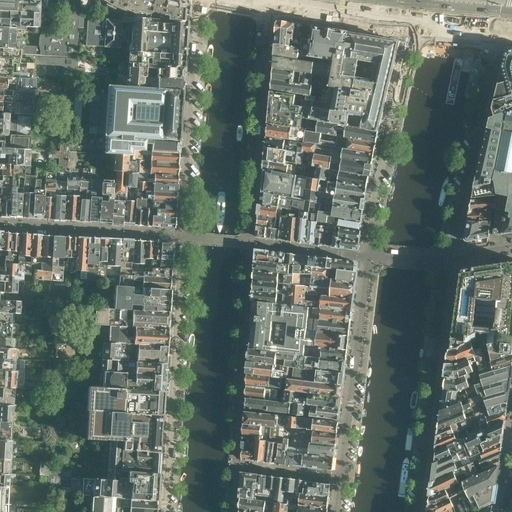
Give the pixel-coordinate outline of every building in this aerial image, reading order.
[(80,14),(80,0),(0,0),(0,10),(41,13),(41,12),(43,12),(66,13),(80,14)] [(109,7),(112,0),(97,0),(92,10),(102,15),(105,15),(109,7)] [(124,9),(127,0),(112,0),(109,7),(114,9),(115,7),(123,11),(124,9)] [(163,15),(166,1),(165,1),(165,2),(163,2),(163,1),(157,0),(127,0),(124,9),(135,14),(137,14),(138,12),(147,15),(151,13),(151,12),(163,15)] [(186,14),(187,7),(188,7),(188,5),(186,5),(179,4),(178,4),(178,3),(178,4),(177,3),(177,4),(169,2),(169,3),(168,3),(166,3),(167,2),(166,2),(166,1),(163,15),(168,17),(167,21),(186,22),(187,21),(186,21),(186,19),(187,19),(187,18),(187,17),(186,17),(187,15),(187,14),(186,14)] [(10,26),(11,23),(8,23),(9,17),(19,18),(19,23),(15,23),(15,26),(33,27),(42,28),(43,24),(41,22),(38,22),(38,17),(41,17),(43,15),(43,12),(41,12),(41,13),(0,10),(0,25),(5,26),(10,26)] [(77,57),(79,31),(80,14),(66,13),(65,29),(42,28),(33,27),(32,42),(22,42),(22,39),(14,39),(15,29),(0,27),(0,48),(21,50),(21,54),(26,55),(35,55),(77,57)] [(184,57),(184,56),(184,55),(184,53),(186,22),(167,21),(133,18),(131,52),(129,52),(127,87),(145,89),(146,77),(183,79),(184,68),(183,68),(184,63),(184,61),(183,61),(184,57)] [(103,46),(105,20),(88,19),(87,30),(86,45),(103,46)] [(127,40),(128,29),(121,28),(121,21),(105,20),(103,46),(120,47),(120,40),(127,40)] [(292,47),(295,25),(277,22),(275,45),(292,47)] [(300,49),(304,26),(295,25),(292,47),(300,49)] [(309,50),(313,28),(304,26),(300,49),(309,50)] [(344,61),(348,34),(348,33),(313,28),(309,50),(308,56),(335,61),(335,60),(344,61)] [(388,91),(389,86),(400,42),(349,33),(349,34),(348,34),(344,61),(335,60),(335,61),(334,67),(307,62),(274,57),(273,68),(313,75),(311,84),(323,86),(323,90),(318,89),(317,93),(319,98),(321,98),(321,103),(303,100),(303,102),(302,107),(305,108),(304,119),(307,120),(319,122),(318,131),(314,130),(314,133),(322,134),(337,137),(338,130),(346,132),(345,138),(376,143),(378,135),(380,136),(381,132),(378,132),(388,92),(388,91)] [(300,49),(292,47),(275,45),(274,57),(307,62),(308,56),(309,50),(300,49)] [(20,59),(21,54),(21,50),(0,48),(0,57),(12,58),(20,59)] [(511,110),(511,50),(510,50),(505,54),(490,118),(511,110)] [(34,71),(35,62),(41,64),(65,65),(64,81),(75,81),(77,57),(35,55),(26,55),(26,59),(20,59),(12,58),(0,57),(0,77),(35,79),(38,79),(39,72),(34,71)] [(311,86),(311,84),(313,75),(273,68),(272,79),(311,86)] [(35,89),(35,79),(0,77),(0,90),(37,92),(37,90),(35,89)] [(180,125),(181,107),(181,105),(181,104),(180,104),(180,101),(181,101),(182,101),(182,98),(181,98),(181,97),(180,97),(180,94),(181,94),(182,94),(182,91),(182,90),(183,79),(146,77),(145,89),(127,87),(83,85),(82,93),(75,92),(74,94),(73,110),(73,117),(87,118),(86,128),(84,128),(82,153),(115,155),(132,156),(133,151),(146,152),(146,149),(151,150),(151,152),(178,154),(179,142),(178,142),(179,141),(179,138),(178,138),(178,135),(179,135),(179,134),(179,132),(179,131),(178,131),(178,128),(179,128),(179,127),(180,127),(180,125)] [(312,86),(311,86),(272,79),(272,80),(272,90),(311,96),(312,86)] [(74,94),(37,92),(0,90),(0,113),(1,113),(1,106),(5,107),(5,114),(8,114),(32,116),(33,108),(73,110),(74,94)] [(304,119),(305,108),(302,107),(294,106),(296,96),(271,92),(270,102),(268,102),(267,108),(270,108),(269,124),(268,124),(292,128),(300,129),(305,130),(307,120),(304,119)] [(511,110),(490,118),(476,176),(476,177),(474,188),(472,198),(494,197),(494,198),(495,209),(494,225),(494,231),(494,235),(498,235),(498,234),(502,234),(502,235),(511,233),(511,110)] [(30,134),(31,119),(18,118),(17,122),(7,121),(8,114),(5,114),(1,113),(0,113),(0,135),(3,136),(6,136),(7,130),(17,130),(17,133),(30,134)] [(291,135),(292,128),(268,124),(267,136),(285,139),(304,142),(306,131),(305,131),(305,130),(300,129),(299,136),(291,135)] [(376,143),(345,138),(338,137),(337,143),(321,140),(322,134),(314,133),(306,131),(304,142),(320,145),(320,146),(334,148),(334,147),(374,154),(376,155),(377,151),(374,151),(376,144),(376,143)] [(3,144),(3,136),(0,135),(0,148),(29,150),(31,150),(31,148),(29,147),(29,140),(31,140),(32,137),(10,136),(9,144),(3,144)] [(292,152),(294,142),(285,141),(285,139),(267,136),(267,138),(266,147),(289,151),(289,152),(292,152)] [(67,169),(68,152),(69,140),(60,139),(59,152),(54,152),(53,160),(59,160),(58,168),(67,169)] [(302,152),(304,144),(294,142),(292,152),(302,154),(302,152)] [(374,154),(334,147),(334,148),(320,146),(320,145),(304,142),(304,144),(302,152),(343,159),(343,160),(371,165),(373,158),(375,158),(376,155),(374,154)] [(286,162),(287,155),(295,157),(294,163),(302,165),(303,154),(302,154),(292,152),(289,152),(289,151),(266,147),(264,147),(263,151),(266,152),(265,161),(286,164),(286,162)] [(0,155),(8,156),(8,166),(12,166),(24,167),(28,167),(29,150),(0,148),(0,155)] [(126,172),(137,173),(147,174),(154,174),(177,176),(177,169),(178,154),(151,152),(146,152),(133,151),(132,156),(115,155),(114,167),(110,167),(110,171),(114,172),(116,172),(126,172)] [(302,154),(303,154),(302,165),(369,177),(370,169),(373,169),(374,165),(371,165),(343,160),(343,159),(302,152),(302,154)] [(366,188),(369,177),(302,165),(294,163),(295,157),(287,155),(286,162),(286,164),(289,165),(288,174),(288,175),(308,178),(329,182),(330,174),(340,176),(338,183),(366,188)] [(289,165),(286,164),(265,161),(263,161),(262,163),(265,163),(264,170),(288,174),(289,165)] [(0,170),(2,170),(2,177),(11,177),(12,166),(8,166),(0,165),(0,170)] [(11,177),(10,189),(10,200),(9,217),(21,218),(24,167),(12,166),(11,177)] [(32,219),(34,181),(34,177),(30,176),(30,167),(28,167),(24,167),(21,218),(32,219)] [(77,221),(79,179),(80,179),(81,169),(73,169),(67,169),(58,168),(56,168),(56,171),(53,220),(64,220),(77,221)] [(90,201),(91,187),(92,180),(92,170),(81,169),(80,179),(79,179),(77,221),(88,222),(90,201)] [(306,189),(308,178),(288,175),(288,174),(264,170),(262,193),(305,200),(306,189)] [(53,220),(56,171),(46,171),(46,182),(45,191),(44,191),(42,219),(53,220)] [(122,225),(126,172),(116,172),(116,186),(113,186),(113,193),(119,194),(119,203),(112,203),(111,223),(122,225)] [(135,208),(135,199),(136,190),(136,182),(137,173),(126,172),(122,225),(133,225),(135,208)] [(176,184),(177,176),(154,174),(154,179),(147,178),(147,174),(137,173),(136,182),(146,182),(153,183),(176,184)] [(2,177),(0,176),(0,188),(10,189),(11,177),(2,177)] [(365,199),(367,188),(366,188),(338,183),(329,182),(308,178),(306,189),(365,199)] [(113,193),(113,186),(114,181),(92,180),(91,187),(101,188),(99,223),(111,223),(112,203),(113,193)] [(42,219),(44,191),(39,191),(40,182),(34,181),(32,219),(42,219)] [(176,193),(176,187),(176,184),(153,183),(153,187),(146,187),(146,182),(136,182),(136,190),(176,193)] [(99,223),(101,188),(91,187),(90,201),(88,222),(99,223)] [(10,200),(10,189),(0,188),(0,199),(1,199),(10,200)] [(364,210),(365,199),(306,189),(305,200),(312,201),(321,203),(330,204),(364,210)] [(175,201),(176,193),(136,190),(135,199),(145,200),(146,195),(153,195),(152,200),(175,201)] [(305,200),(262,193),(261,205),(283,208),(287,209),(292,210),(297,211),(300,211),(303,212),(305,200)] [(495,209),(494,198),(472,200),(470,211),(479,213),(479,215),(491,216),(491,210),(495,209)] [(0,216),(9,217),(10,200),(1,199),(0,213),(0,216)] [(172,205),(173,202),(174,202),(175,202),(175,201),(152,200),(150,200),(150,202),(152,202),(152,205),(145,204),(145,200),(135,199),(135,208),(147,208),(152,209),(157,209),(175,210),(175,209),(175,207),(175,205),(174,204),(174,205),(172,205)] [(363,214),(363,211),(364,210),(330,204),(328,212),(320,211),(321,203),(312,201),(310,213),(318,214),(317,222),(327,223),(328,216),(335,217),(341,218),(362,222),(362,221),(362,218),(363,218),(363,217),(362,217),(362,215),(363,215),(363,214)] [(282,216),(283,208),(261,205),(260,215),(269,217),(281,219),(282,216)] [(150,226),(151,212),(147,212),(147,208),(135,208),(133,225),(150,226)] [(174,218),(157,217),(157,209),(152,209),(152,212),(151,212),(150,226),(158,227),(158,226),(160,226),(160,227),(161,227),(166,227),(167,227),(171,228),(172,228),(173,228),(173,226),(174,226),(174,225),(174,221),(174,220),(174,218)] [(174,215),(174,211),(175,211),(175,210),(157,209),(157,217),(174,218),(174,217),(173,217),(173,215),(174,215)] [(288,241),(292,210),(287,209),(287,216),(282,216),(281,219),(280,229),(279,240),(288,241)] [(297,242),(300,218),(296,218),(297,211),(292,210),(288,241),(297,242)] [(306,243),(310,213),(303,212),(300,211),(300,218),(297,242),(306,243)] [(490,223),(491,216),(479,215),(479,213),(470,211),(468,222),(490,223)] [(316,244),(318,226),(317,226),(317,222),(318,214),(310,213),(306,243),(316,244)] [(268,228),(269,217),(260,215),(258,226),(268,228)] [(361,231),(362,222),(341,218),(340,222),(335,221),(335,217),(328,216),(327,223),(329,224),(336,224),(335,226),(342,227),(361,231)] [(280,229),(281,219),(269,217),(268,228),(258,226),(257,237),(266,238),(272,239),(273,228),(280,229)] [(489,237),(490,230),(490,223),(468,222),(465,238),(468,241),(489,237)] [(334,236),(335,231),(335,226),(336,224),(329,224),(329,228),(327,227),(324,245),(330,246),(332,246),(333,247),(334,236)] [(324,245),(327,227),(318,226),(316,244),(324,245)] [(360,240),(361,231),(342,227),(341,232),(335,231),(334,236),(360,240)] [(279,240),(280,229),(273,228),(272,239),(279,240)] [(10,251),(11,234),(3,233),(2,257),(6,257),(5,263),(17,263),(18,258),(11,257),(11,251),(10,251)] [(18,258),(18,257),(19,235),(11,234),(10,251),(11,251),(11,257),(18,258)] [(30,256),(31,235),(19,235),(18,257),(24,257),(24,263),(30,263),(31,256),(30,256)] [(40,257),(41,236),(31,235),(30,256),(31,256),(30,263),(30,270),(34,270),(39,270),(40,263),(34,262),(34,256),(40,257)] [(61,278),(62,271),(63,258),(64,237),(41,236),(40,257),(40,263),(39,270),(34,270),(34,273),(33,284),(37,284),(38,279),(50,280),(49,296),(33,294),(32,302),(60,304),(60,305),(72,306),(74,279),(61,278)] [(359,249),(360,240),(334,236),(333,247),(342,247),(359,249)] [(68,271),(71,238),(64,237),(63,258),(62,271),(68,271)] [(75,270),(77,238),(71,238),(68,271),(75,271),(75,270)] [(86,262),(87,239),(77,238),(75,270),(79,271),(79,278),(80,278),(84,278),(85,262),(86,262)] [(97,263),(99,239),(87,239),(86,262),(85,262),(84,278),(80,278),(79,284),(85,284),(85,282),(95,283),(96,276),(97,263)] [(106,266),(107,240),(99,239),(97,263),(96,276),(106,277),(107,266),(106,266)] [(131,276),(133,241),(122,241),(121,240),(107,240),(106,266),(107,266),(106,277),(106,280),(107,286),(115,286),(119,286),(120,275),(131,276)] [(142,276),(142,268),(144,242),(133,241),(131,276),(142,276)] [(151,260),(152,242),(153,242),(152,242),(152,243),(152,245),(150,245),(150,243),(150,242),(144,242),(142,268),(148,268),(148,263),(151,263),(151,260)] [(160,245),(158,245),(158,243),(155,243),(153,243),(152,242),(151,260),(159,260),(160,251),(160,245)] [(172,252),(172,243),(160,243),(160,245),(160,251),(172,252)] [(171,258),(171,256),(172,252),(160,251),(159,260),(171,261),(174,261),(174,258),(171,258)] [(269,262),(270,253),(256,251),(256,261),(269,262)] [(277,263),(278,254),(270,253),(269,262),(277,263)] [(285,264),(286,255),(278,254),(277,263),(285,264)] [(295,265),(296,256),(286,254),(286,255),(285,264),(295,265)] [(309,267),(310,257),(296,256),(295,265),(309,267)] [(30,270),(30,263),(24,263),(24,257),(18,257),(18,258),(17,263),(16,276),(23,277),(30,277),(30,273),(34,273),(34,270),(30,270)] [(323,268),(324,259),(310,257),(309,267),(295,265),(294,274),(312,275),(313,267),(323,268)] [(332,269),(333,260),(332,260),(330,260),(330,259),(324,259),(323,268),(332,269)] [(171,261),(159,260),(151,260),(151,263),(151,268),(170,270),(171,261)] [(341,270),(342,261),(338,261),(338,260),(333,260),(332,269),(341,270)] [(295,265),(285,264),(277,263),(269,262),(256,261),(256,267),(253,267),(253,270),(255,270),(279,273),(286,274),(294,275),(294,274),(295,265)] [(357,272),(357,263),(342,261),(341,270),(357,272)] [(511,261),(464,268),(463,269),(463,270),(462,270),(462,271),(461,271),(460,272),(449,349),(450,349),(462,349),(462,346),(484,337),(485,333),(493,334),(492,344),(493,350),(494,360),(511,354),(511,261)] [(0,275),(16,276),(17,263),(5,263),(5,267),(4,267),(4,271),(0,271),(0,275)] [(355,288),(357,272),(341,270),(332,269),(323,268),(313,267),(312,275),(294,274),(294,275),(294,285),(318,288),(327,289),(328,285),(355,288)] [(170,270),(151,268),(148,268),(142,268),(142,276),(170,278),(170,270)] [(279,279),(279,273),(255,270),(255,281),(278,283),(285,284),(294,285),(294,275),(286,274),(285,280),(279,279)] [(16,301),(17,282),(22,280),(23,277),(16,276),(0,275),(0,292),(4,293),(4,300),(16,301)] [(169,290),(170,282),(170,278),(142,276),(131,276),(120,275),(119,286),(169,290)] [(278,283),(255,281),(254,281),(254,291),(278,293),(284,294),(293,295),(294,285),(285,284),(284,290),(278,289),(278,283)] [(309,318),(320,320),(350,323),(352,303),(353,299),(322,296),(322,295),(320,294),(320,292),(318,292),(318,288),(294,285),(293,295),(292,305),(297,306),(295,317),(302,318),(309,318)] [(353,299),(354,292),(355,288),(328,285),(327,289),(318,288),(318,292),(320,292),(320,294),(322,295),(322,296),(353,299)] [(167,312),(169,295),(169,290),(119,286),(115,286),(113,309),(167,312)] [(277,299),(278,293),(254,291),(254,296),(251,296),(251,301),(253,301),(292,305),(293,295),(284,294),(283,300),(277,299)] [(21,314),(22,301),(16,301),(4,300),(4,293),(0,292),(0,312),(11,313),(21,314)] [(307,331),(301,330),(302,318),(295,317),(297,306),(292,305),(253,301),(253,312),(252,325),(251,342),(250,342),(250,348),(281,352),(281,353),(301,355),(313,356),(315,356),(315,357),(321,358),(321,357),(346,360),(347,350),(350,350),(350,345),(348,345),(349,335),(319,332),(318,332),(307,331)] [(166,329),(167,317),(167,312),(113,309),(94,307),(93,324),(104,325),(166,329)] [(0,337),(10,338),(11,324),(11,321),(11,313),(0,312),(0,337)] [(349,335),(350,327),(350,323),(320,320),(319,332),(349,335)] [(65,340),(66,323),(59,323),(58,327),(57,339),(65,340)] [(109,329),(108,343),(168,347),(168,341),(166,341),(166,331),(166,329),(104,325),(103,328),(109,329)] [(493,350),(492,344),(490,335),(484,337),(462,346),(462,349),(450,349),(448,363),(458,365),(487,353),(493,350)] [(10,345),(10,342),(16,342),(16,339),(10,338),(0,337),(0,347),(13,348),(13,346),(10,345)] [(56,356),(96,359),(164,364),(165,353),(167,353),(168,348),(168,347),(108,343),(65,340),(57,339),(57,342),(57,351),(56,356)] [(16,349),(13,348),(0,347),(0,358),(15,360),(16,349)] [(299,367),(301,355),(281,353),(281,352),(250,348),(248,348),(247,353),(249,353),(249,361),(275,364),(283,365),(295,367),(299,367)] [(470,373),(476,371),(473,364),(479,362),(481,368),(488,366),(486,362),(488,361),(487,353),(458,365),(448,363),(445,363),(445,368),(447,368),(446,377),(443,377),(443,381),(445,381),(444,389),(459,391),(462,390),(467,388),(471,387),(468,379),(472,378),(470,373)] [(507,402),(511,378),(511,366),(511,354),(494,360),(488,361),(486,362),(488,366),(481,368),(481,370),(482,374),(480,375),(481,382),(475,385),(479,395),(442,410),(441,410),(440,420),(485,401),(489,410),(507,402)] [(345,369),(346,364),(346,360),(321,357),(321,358),(320,365),(312,364),(313,356),(301,355),(299,367),(345,373),(347,373),(347,369),(345,369)] [(0,370),(19,372),(19,369),(15,369),(15,363),(19,363),(20,360),(15,360),(0,358),(0,370)] [(163,375),(164,364),(96,359),(95,371),(103,371),(163,375)] [(293,378),(295,367),(283,365),(283,372),(274,371),(275,364),(249,361),(248,373),(248,374),(272,376),(270,387),(278,388),(281,388),(282,384),(282,377),(293,378)] [(55,373),(56,368),(56,363),(49,362),(47,362),(46,373),(55,373)] [(345,373),(299,367),(295,367),(293,378),(343,384),(345,373)] [(0,387),(1,388),(1,387),(3,388),(14,388),(19,389),(20,384),(15,384),(16,375),(20,375),(21,372),(19,372),(0,370),(0,387)] [(163,375),(103,371),(102,388),(162,392),(165,392),(165,386),(163,386),(163,375)] [(54,391),(54,385),(55,373),(46,373),(41,373),(41,377),(45,377),(45,390),(54,391)] [(270,387),(272,376),(248,374),(247,384),(270,387)] [(343,384),(293,378),(282,377),(282,384),(286,384),(286,382),(289,382),(288,390),(285,390),(283,402),(292,403),(294,403),(293,414),(304,415),(305,404),(311,405),(340,408),(343,384)] [(61,404),(62,392),(62,385),(61,385),(54,385),(54,391),(53,408),(61,408),(61,404)] [(277,401),(278,389),(247,385),(246,397),(247,398),(277,401)] [(442,410),(479,395),(475,385),(471,387),(467,388),(469,392),(464,394),(462,390),(459,391),(444,389),(442,410)] [(161,415),(161,409),(164,409),(164,403),(162,403),(162,392),(102,388),(88,387),(84,439),(110,440),(123,441),(122,450),(158,453),(159,453),(159,443),(160,425),(161,415)] [(0,404),(13,405),(14,388),(3,388),(3,397),(1,397),(0,397),(0,404)] [(292,403),(283,402),(277,401),(247,398),(246,408),(250,409),(291,413),(292,403)] [(467,419),(465,414),(473,411),(475,416),(477,415),(489,410),(485,401),(440,420),(438,430),(438,431),(467,419)] [(505,421),(506,410),(507,402),(489,410),(477,415),(479,423),(480,431),(505,421)] [(12,419),(13,409),(16,409),(16,405),(13,405),(0,404),(0,421),(15,423),(15,419),(12,419)] [(339,415),(340,411),(340,409),(340,408),(311,405),(310,416),(341,420),(342,415),(339,415)] [(288,427),(289,416),(278,415),(246,411),(245,424),(272,427),(277,428),(277,426),(288,427)] [(296,428),(298,417),(289,416),(288,427),(296,428)] [(337,433),(338,425),(339,422),(298,417),(296,428),(337,433)] [(437,441),(471,426),(468,419),(467,419),(438,431),(437,440),(437,441)] [(0,439),(11,440),(12,428),(17,428),(17,423),(15,423),(0,421),(0,439)] [(503,433),(505,421),(480,431),(483,442),(503,433)] [(436,450),(480,431),(479,423),(471,426),(437,441),(436,450)] [(270,437),(272,427),(245,424),(242,424),(242,427),(245,427),(244,434),(257,436),(268,437),(268,436),(270,437)] [(276,463),(279,438),(280,438),(280,437),(281,428),(277,428),(272,427),(270,437),(275,438),(274,442),(267,442),(265,461),(276,463)] [(295,440),(296,430),(281,428),(280,437),(285,438),(285,439),(289,439),(295,440)] [(335,445),(313,442),(312,443),(307,442),(307,441),(302,440),(303,431),(301,430),(299,443),(301,443),(300,448),(289,447),(288,452),(296,453),(312,455),(334,458),(335,445)] [(335,445),(337,435),(303,431),(302,440),(307,441),(308,435),(313,435),(313,442),(335,445)] [(434,463),(483,442),(480,431),(436,450),(434,463)] [(476,462),(479,461),(500,450),(501,450),(501,444),(502,444),(503,433),(483,442),(434,463),(432,482),(449,476),(474,464),(476,462)] [(257,436),(244,434),(243,441),(256,443),(257,436)] [(265,461),(267,442),(268,437),(257,436),(256,443),(255,451),(254,460),(265,461)] [(288,452),(289,447),(289,439),(285,439),(285,438),(280,437),(280,438),(279,438),(276,463),(286,464),(288,452)] [(16,444),(16,441),(11,440),(0,439),(0,458),(10,460),(15,460),(15,457),(10,456),(11,444),(16,444)] [(160,464),(161,460),(161,459),(158,459),(158,453),(122,450),(123,441),(110,440),(109,456),(106,455),(105,464),(108,464),(107,479),(120,480),(121,471),(157,474),(158,464),(160,464)] [(255,451),(256,443),(243,441),(243,449),(255,451)] [(254,460),(255,451),(243,449),(243,450),(243,456),(241,455),(240,458),(240,460),(253,462),(254,460)] [(476,469),(499,458),(500,450),(479,461),(480,464),(478,465),(476,462),(474,464),(476,469)] [(294,465),(296,453),(288,452),(286,464),(294,465)] [(333,470),(334,458),(312,455),(296,453),(294,465),(302,466),(333,470)] [(0,473),(9,474),(10,460),(0,458),(0,473)] [(479,475),(498,465),(499,458),(476,469),(479,475)] [(48,477),(48,476),(49,462),(41,462),(40,476),(48,477)] [(479,475),(476,469),(474,464),(449,476),(432,482),(430,496),(445,492),(462,484),(479,475)] [(496,484),(496,478),(497,478),(497,477),(496,477),(497,473),(498,472),(497,471),(498,467),(498,465),(479,475),(462,484),(465,491),(467,499),(496,485),(496,484)] [(155,500),(156,484),(157,474),(121,471),(120,480),(107,479),(48,476),(48,477),(48,489),(47,493),(93,496),(155,500)] [(0,485),(8,486),(9,477),(15,478),(16,474),(9,474),(0,473),(0,485)] [(257,490),(258,475),(242,473),(241,488),(257,490)] [(276,489),(268,488),(269,476),(268,476),(267,476),(261,475),(258,475),(257,490),(258,490),(257,500),(274,502),(276,489)] [(276,489),(277,477),(269,476),(268,488),(276,489)] [(284,503),(285,490),(287,479),(277,477),(276,489),(274,502),(284,503)] [(295,491),(296,479),(287,478),(287,479),(285,490),(295,491)] [(328,509),(330,488),(326,488),(326,483),(305,481),(296,479),(295,491),(285,490),(284,503),(291,504),(292,498),(300,499),(299,505),(328,509)] [(445,501),(465,491),(462,484),(445,492),(430,496),(430,497),(429,505),(445,501)] [(6,511),(8,486),(0,485),(0,511),(6,511)] [(470,511),(493,501),(496,485),(467,499),(465,500),(470,511)] [(45,511),(47,493),(48,489),(37,488),(35,511),(45,511)] [(257,500),(258,490),(257,490),(241,488),(241,498),(257,500)] [(470,511),(465,500),(467,499),(465,491),(445,501),(429,505),(427,511),(470,511)] [(120,511),(121,506),(130,507),(129,511),(154,511),(155,506),(157,506),(158,501),(155,500),(93,496),(91,511),(120,511)] [(255,511),(259,511),(261,504),(267,505),(266,511),(272,511),(274,502),(257,500),(241,498),(241,510),(255,511)] [(329,511),(330,509),(328,509),(299,505),(291,504),(284,503),(274,502),(272,511),(289,511),(289,509),(298,510),(297,511),(329,511)]
